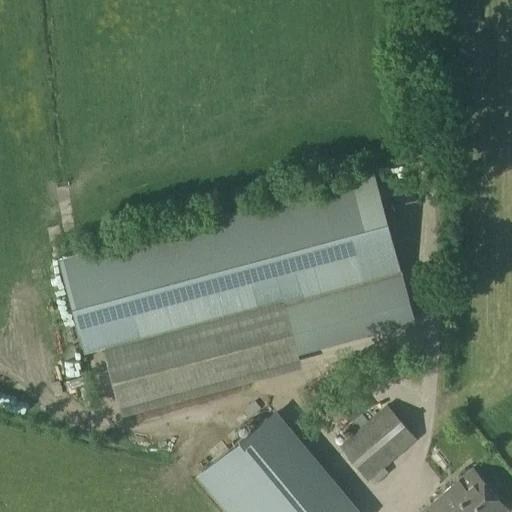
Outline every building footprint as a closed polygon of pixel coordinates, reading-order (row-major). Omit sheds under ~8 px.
[(372,173),(57,259),(84,356),(105,350),(118,399),(413,317),(372,173)] [(340,445),(367,479),(416,437),(388,405),(340,445)] [(164,431),(185,422),(178,406),(157,415),(164,431)] [(93,408),(82,415),(89,429),(101,422),(93,408)] [(234,511),(346,511),(265,417),(200,472),(234,511)] [(420,511),(504,511),(508,509),(473,468),(420,511)]
